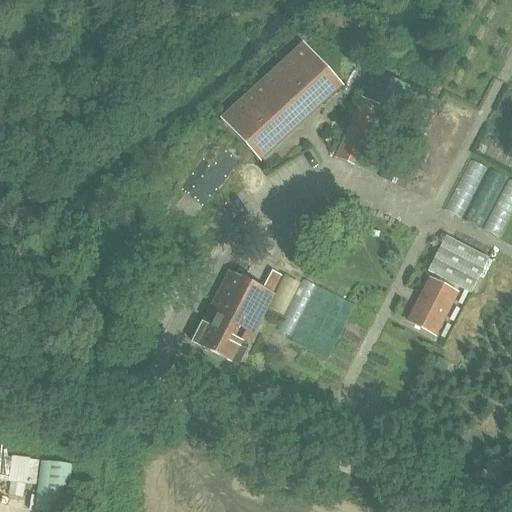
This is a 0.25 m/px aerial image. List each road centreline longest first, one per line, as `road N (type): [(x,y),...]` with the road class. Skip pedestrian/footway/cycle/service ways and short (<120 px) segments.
road 1 (track): [(132,382),(372,481),(511,503)]
road 2 (unclassified): [(132,382),(0,310)]
